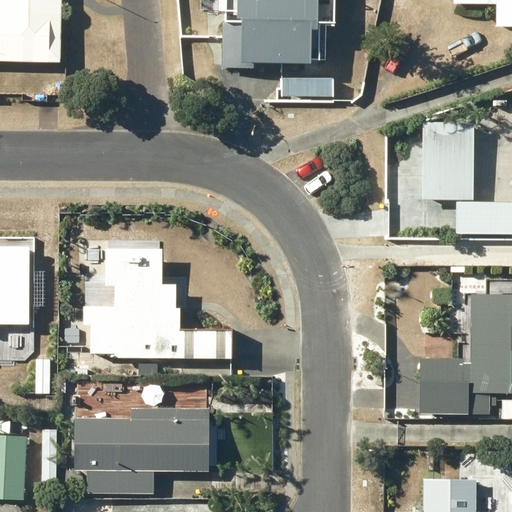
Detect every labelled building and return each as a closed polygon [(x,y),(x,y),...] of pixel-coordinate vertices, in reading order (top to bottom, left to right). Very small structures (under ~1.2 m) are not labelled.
[(0,0),(0,61),(59,63),(60,0),(0,0)] [(223,19),(222,68),(277,69),(278,62),(306,63),(307,0),(256,0),(256,18),(242,18),(242,20),(223,19)] [(511,0),(454,0),(454,6),(496,6),(496,28),(511,28),(511,0)] [(423,124),(422,200),(474,201),(475,124),(423,124)] [(511,203),(457,204),(457,234),(511,234),(511,203)] [(0,320),(25,321),(25,326),(32,326),(33,302),(41,302),(42,280),(29,279),(29,244),(0,243),(0,320)] [(162,280),(163,243),(106,243),(105,281),(115,281),(115,302),(83,302),(83,320),(90,320),(89,348),(114,348),(114,353),(231,355),(232,325),(179,324),(180,303),(176,303),(176,280),(162,280)] [(511,290),(472,290),(472,360),(465,359),(465,354),(422,354),(422,409),(489,409),(489,387),(511,387),(511,290)] [(36,355),(35,390),(49,391),(50,356),(36,355)] [(135,360),(135,372),(157,372),(157,360),(135,360)] [(101,377),(101,390),(117,389),(116,376),(101,377)] [(131,414),(76,414),(76,465),(87,465),(87,490),(153,489),(153,467),(209,467),(208,402),(131,403),(131,414)] [(0,431),(0,494),(22,496),(25,433),(0,431)] [(68,454),(56,454),(56,466),(68,466),(68,454)] [(475,511),(476,475),(424,474),(423,511),(475,511)] [(56,502),(56,511),(73,511),(72,501),(56,502)]
